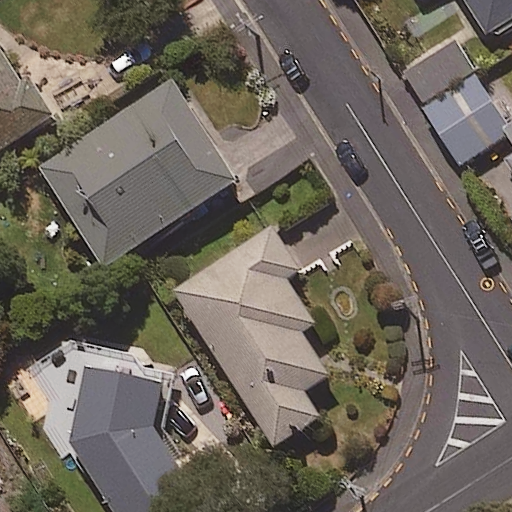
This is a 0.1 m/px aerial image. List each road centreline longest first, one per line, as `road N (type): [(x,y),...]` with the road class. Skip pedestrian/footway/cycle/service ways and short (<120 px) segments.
road 1 (residential): [(280,0),(444,262)]
road 2 (residential): [(395,511),(424,454),(447,377),(444,262)]
road 3 (residential): [(444,262),(511,366)]
